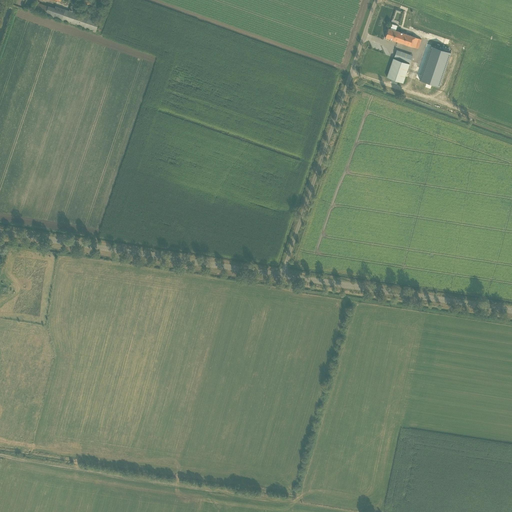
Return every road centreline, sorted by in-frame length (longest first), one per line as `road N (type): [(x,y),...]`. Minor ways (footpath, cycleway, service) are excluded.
road 1 (track): [(0,454),(291,494)]
road 2 (unclassified): [(283,275),(376,0)]
road 3 (unclassified): [(283,275),(0,231)]
road 4 (unclassified): [(511,310),(283,275)]
road 5 (track): [(351,74),(139,0)]
